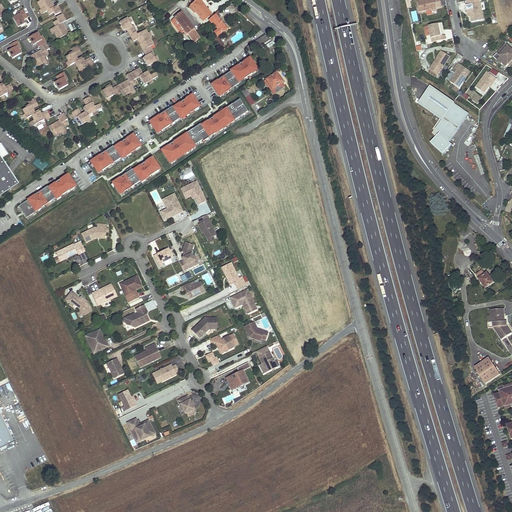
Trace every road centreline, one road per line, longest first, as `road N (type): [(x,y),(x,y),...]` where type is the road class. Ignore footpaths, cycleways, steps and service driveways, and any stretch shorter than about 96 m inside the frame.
road 1 (motorway): [(474,511),(338,0)]
road 2 (motorway): [(318,0),(453,511)]
road 3 (unclassified): [(243,0),(287,37),(296,56),(359,320)]
road 4 (unclassified): [(220,419),(0,509)]
road 5 (unclassified): [(359,320),(415,511)]
road 6 (unclassified): [(359,320),(220,419)]
road 7 (secondary): [(379,0),(398,117),(420,157)]
road 8 (residential): [(494,235),(500,192),(484,120),(511,82)]
road 9 (secondary): [(420,157),(400,96),(386,0)]
road 10 (residential): [(0,59),(44,96),(62,99),(109,73)]
